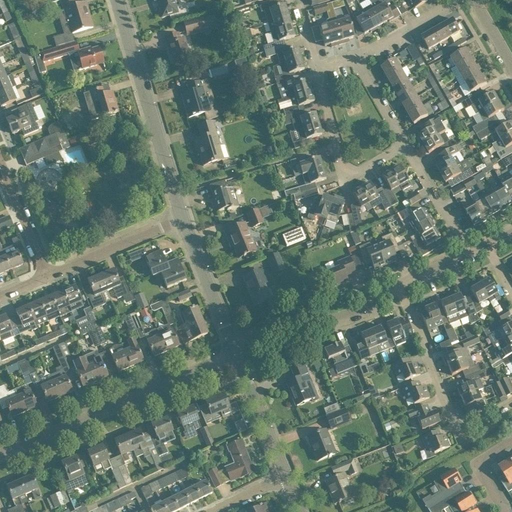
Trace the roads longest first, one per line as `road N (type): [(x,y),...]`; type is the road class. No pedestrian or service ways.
road 1 (unclassified): [(0,456),(235,350)]
road 2 (tertiary): [(184,221),(117,0)]
road 3 (residential): [(511,402),(468,427),(456,424),(401,287)]
road 4 (unclassified): [(235,350),(263,332),(330,319),(401,287)]
road 5 (residential): [(406,144),(351,170),(341,166),(315,69)]
road 6 (residential): [(46,278),(184,221)]
road 7 (tertiary): [(288,479),(235,350)]
road 8 (tertiary): [(235,350),(184,221)]
road 9 (residential): [(46,278),(0,157)]
road 10 (residential): [(467,255),(406,144)]
road 11 (residential): [(360,58),(467,0)]
